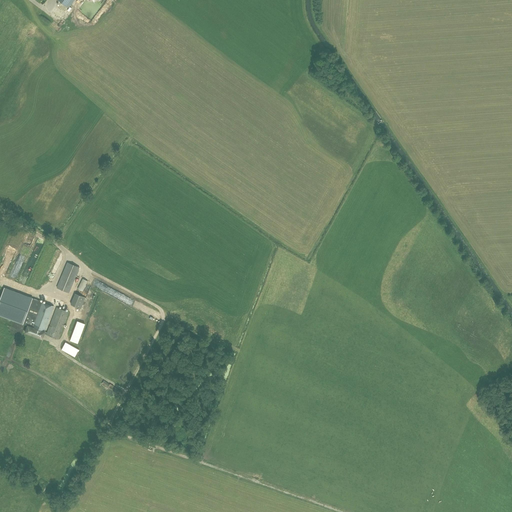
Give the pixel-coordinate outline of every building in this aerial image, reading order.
[(60,0),(72,8),(77,0),(60,0)] [(67,263),(57,288),(69,293),(79,267),(67,263)] [(85,279),(80,290),(85,292),(90,281),(85,279)] [(54,306),(4,288),(0,299),(0,315),(28,326),(25,333),(42,339),(44,334),(58,339),(68,312),(57,308),(47,333),(45,332),(54,306)] [(75,294),(71,305),(81,309),(85,298),(75,294)] [(65,344),(62,349),(75,356),(77,350),(65,344)]
